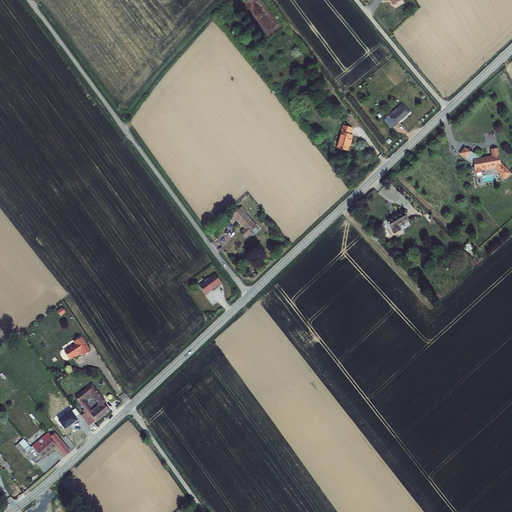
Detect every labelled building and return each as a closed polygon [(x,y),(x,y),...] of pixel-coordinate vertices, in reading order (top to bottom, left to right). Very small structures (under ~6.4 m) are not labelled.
[(392,113),(384,120),(392,128),(410,113),(402,104),(396,109),(398,111),(393,115),(392,113)] [(343,126),(337,148),(347,151),(352,135),(350,135),(352,128),(343,126)] [(464,146),(459,152),(465,157),(470,150),(464,146)] [(470,150),(465,157),(472,162),(474,173),(482,171),(482,169),(495,167),(498,171),(497,172),(503,178),(510,172),(505,166),(504,166),(500,161),(497,147),(491,149),(492,155),(479,157),(470,150)] [(242,207),(233,215),(245,228),(241,233),(245,238),(251,232),(254,234),(260,228),(258,226),(257,227),(245,214),(247,212),(242,207)] [(403,211),(387,220),(394,233),(400,230),(398,226),(408,220),(403,211)] [(207,281),(201,286),(207,294),(219,285),(220,286),(224,283),(217,274),(211,278),(210,278),(206,281),(207,281)] [(62,307),(57,311),(60,316),(66,312),(62,307)] [(89,351),(80,337),(73,341),(75,344),(64,352),(69,358),(73,355),(75,357),(79,354),(78,352),(80,351),(83,355),(89,351)] [(105,402),(103,399),(101,396),(92,385),(75,398),(84,410),(82,411),(84,414),(81,416),(89,427),(96,421),(96,422),(110,411),(104,404),(105,402)] [(26,452),(36,463),(56,446),(65,457),(70,452),(55,433),(52,436),(49,433),(44,437),(38,442),(31,448),(28,444),(22,446),(18,449),(23,455),(26,452)]
